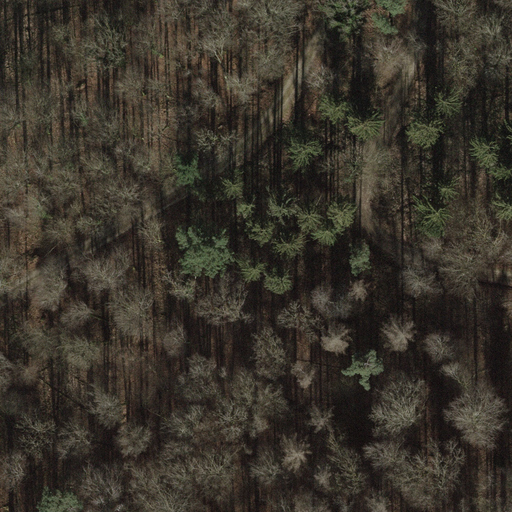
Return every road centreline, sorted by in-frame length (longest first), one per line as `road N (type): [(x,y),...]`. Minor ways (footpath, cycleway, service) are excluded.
road 1 (track): [(346,0),(288,104),(241,151),(0,306)]
road 2 (track): [(408,0),(350,223),(409,255),(511,279)]
road 3 (track): [(211,511),(260,456),(350,223)]
